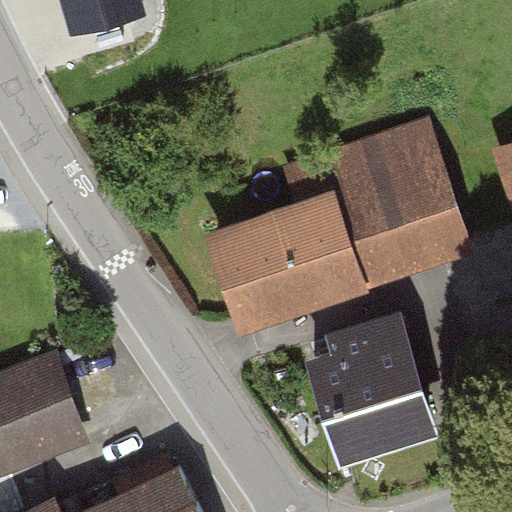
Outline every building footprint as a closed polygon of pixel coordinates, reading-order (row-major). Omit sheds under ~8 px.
[(139,0),(73,0),(81,25),(141,8),(139,0)] [(222,232),(249,311),(463,238),(423,122),(289,168),(301,205),(222,232)] [(338,350),(316,356),(343,444),(431,416),(398,313),(333,333),(338,350)] [(0,444),(74,417),(54,361),(0,380),(0,444)] [(205,511),(183,464),(166,472),(158,456),(118,475),(127,494),(88,511),(62,511),(56,499),(29,511),(205,511)]
